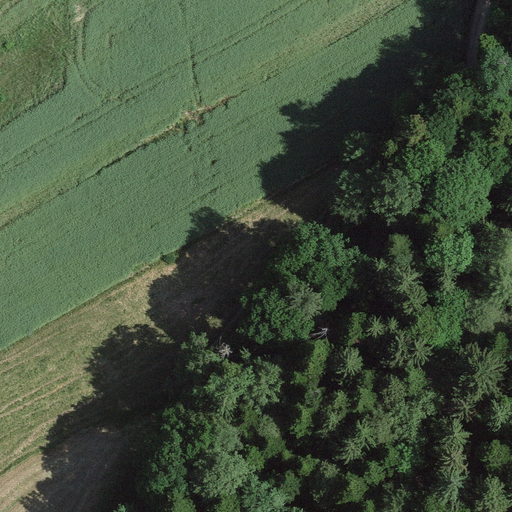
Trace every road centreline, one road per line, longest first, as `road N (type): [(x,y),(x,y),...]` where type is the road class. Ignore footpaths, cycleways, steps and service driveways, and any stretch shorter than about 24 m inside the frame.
road 1 (track): [(496,0),(483,38),(467,177),(465,369),(395,511)]
road 2 (track): [(491,14),(209,359)]
